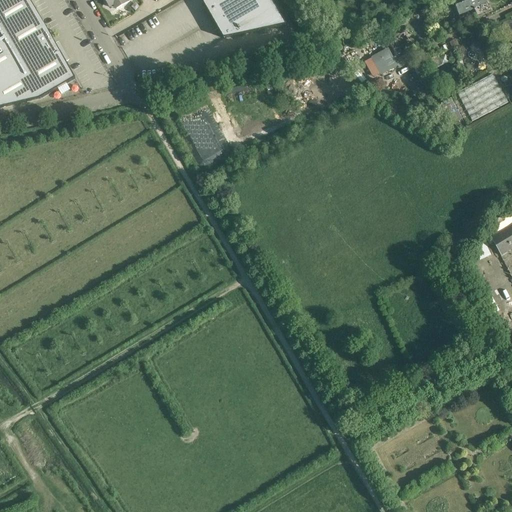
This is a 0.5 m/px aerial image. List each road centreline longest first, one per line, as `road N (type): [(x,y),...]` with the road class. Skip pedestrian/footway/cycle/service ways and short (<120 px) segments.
road 1 (track): [(379,511),(243,280)]
road 2 (track): [(243,280),(132,92)]
road 3 (track): [(341,445),(511,353)]
